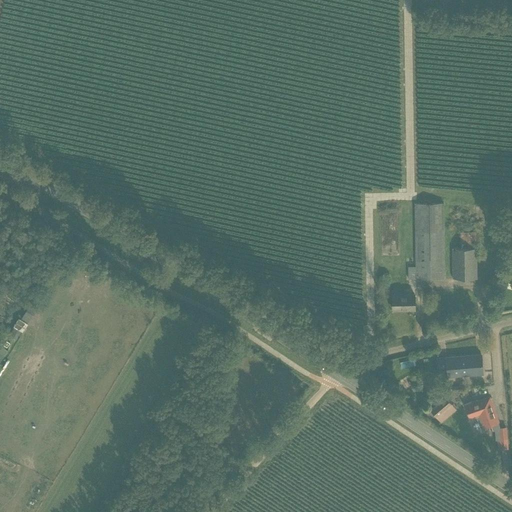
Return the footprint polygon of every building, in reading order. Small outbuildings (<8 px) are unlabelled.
[(444,279),(444,268),(445,268),(444,203),(414,204),(415,266),(408,267),(408,279),(416,279),(444,279)] [(460,246),(476,246),(475,230),(459,231),(460,246)] [(477,278),(477,267),(476,248),(460,248),(452,248),(452,268),(453,279),(477,278)] [(414,294),(404,294),(392,294),(392,300),(393,310),(415,309),(414,294)] [(10,338),(16,329),(13,327),(7,336),(10,338)] [(437,357),(438,367),(438,370),(447,369),(448,377),(483,374),(481,354),(446,357),(446,356),(437,357)] [(445,396),(430,410),(436,416),(451,402),(445,396)] [(500,427),(498,421),(490,397),(477,401),(477,399),(465,404),(467,411),(467,412),(468,412),(471,421),(477,419),(480,428),(491,424),(493,431),(494,440),(497,440),(498,450),(507,449),(505,427),(500,427)]
